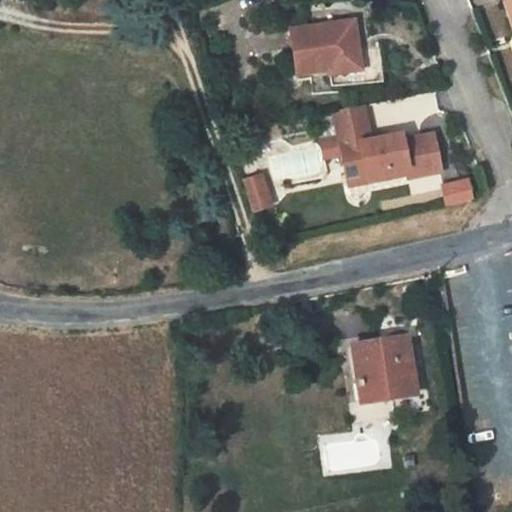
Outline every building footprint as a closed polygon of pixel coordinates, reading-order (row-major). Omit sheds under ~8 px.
[(511,0),(507,0),(499,4),(509,25),(504,27),(511,42),(511,0)] [(352,26),(299,34),(302,49),(294,53),(297,76),(331,72),(330,67),(357,64),(352,26)] [(299,34),(292,35),(294,53),(302,49),(299,34)] [(358,72),(357,64),(330,67),(331,72),(332,76),(358,72)] [(368,138),(363,107),(336,111),(346,169),(362,166),(365,178),(403,172),(403,175),(432,170),(427,134),(400,138),(398,134),(368,138)] [(362,166),(346,169),(348,181),(365,178),(362,166)] [(239,177),(243,189),(259,184),(255,173),(239,177)] [(468,180),(442,187),(447,204),(473,198),(468,180)] [(243,189),(248,205),(264,201),(259,184),(243,189)] [(409,333),(343,344),(355,406),(419,398),(409,333)]
